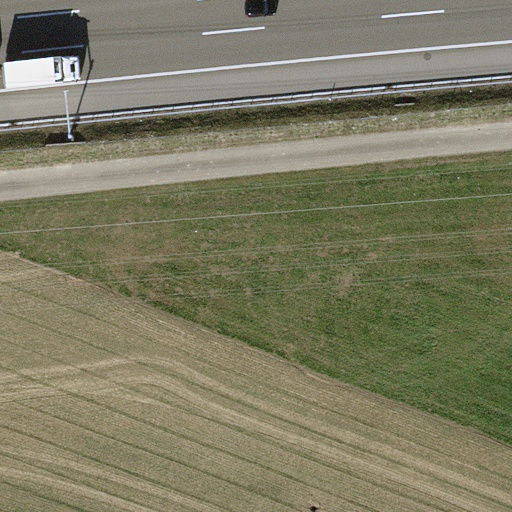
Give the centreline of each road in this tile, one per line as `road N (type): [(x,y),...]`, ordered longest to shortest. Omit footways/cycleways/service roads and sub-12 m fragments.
road 1 (unclassified): [(511,136),(0,187)]
road 2 (motorway): [(0,39),(395,0)]
